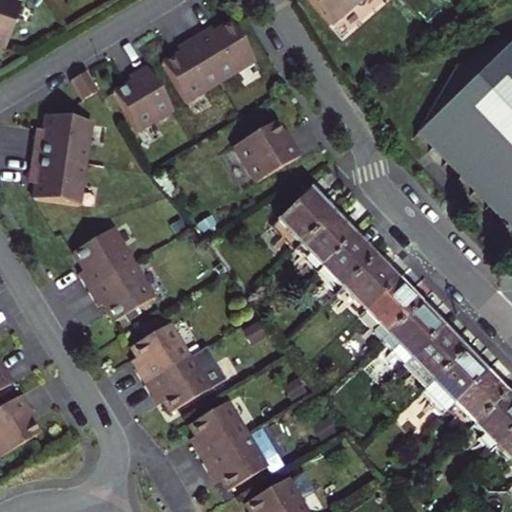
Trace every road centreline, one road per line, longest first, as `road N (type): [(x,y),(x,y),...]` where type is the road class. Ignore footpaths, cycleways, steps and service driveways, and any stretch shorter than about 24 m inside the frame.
road 1 (residential): [(492,305),(375,185),(360,138),(270,0)]
road 2 (residential): [(101,509),(115,448),(0,253)]
road 3 (residential): [(0,100),(165,0)]
